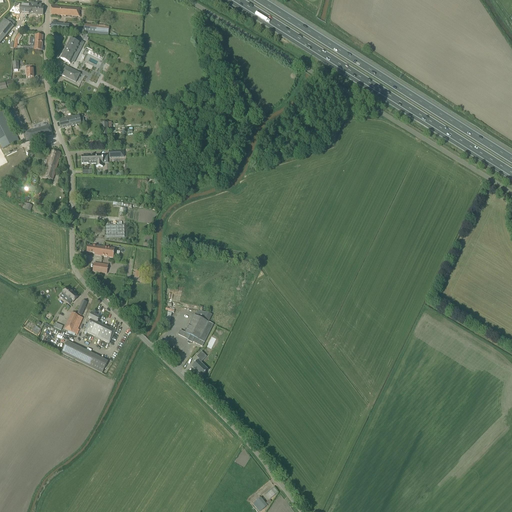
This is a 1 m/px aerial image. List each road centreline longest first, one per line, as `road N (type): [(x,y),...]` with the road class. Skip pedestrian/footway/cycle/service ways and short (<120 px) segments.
road 1 (unclassified): [(299,511),(233,429),(73,276),(65,157),(44,86),(46,0)]
road 2 (unclassified): [(511,192),(187,0)]
road 3 (motorway): [(236,0),(511,173)]
road 4 (motorway): [(511,158),(260,0)]
